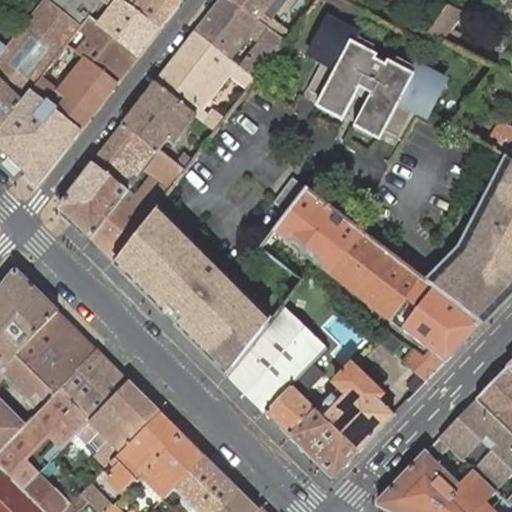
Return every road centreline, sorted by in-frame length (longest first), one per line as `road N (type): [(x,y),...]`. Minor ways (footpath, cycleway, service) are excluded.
road 1 (tertiary): [(23,228),(314,511)]
road 2 (unknown): [(81,285),(129,215),(161,201),(211,203),(269,134),(297,131),(364,170)]
road 3 (residential): [(23,228),(202,0)]
road 4 (tertiary): [(511,330),(338,511)]
